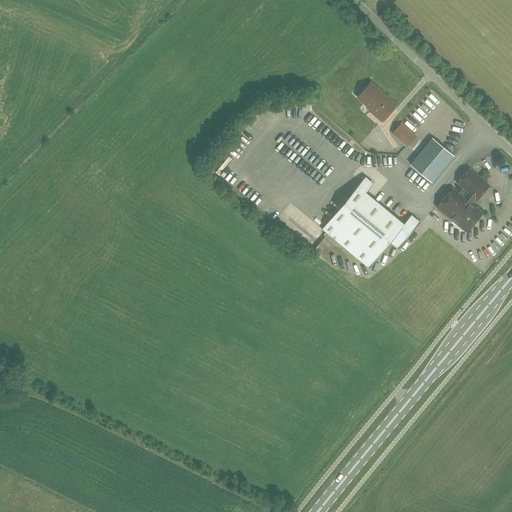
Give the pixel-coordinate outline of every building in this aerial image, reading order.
[(395,105),(370,83),(357,97),(371,109),(370,111),(381,121),(395,105)] [(415,136),(401,123),(393,133),(407,145),(415,136)] [(431,182),(453,156),(432,138),(410,164),(431,182)] [(477,221),(477,219),(481,213),(469,203),(474,196),(477,199),(489,185),(469,169),(457,182),(469,192),(464,198),(452,188),(437,206),(466,231),(471,225),(474,226),(477,221)] [(364,177),(321,229),(368,268),(390,242),(397,248),(419,221),(411,215),(403,224),(365,193),(373,183),(364,177)] [(0,364),(7,367),(10,360),(0,354),(0,364)] [(21,381),(3,372),(0,377),(0,381),(17,390),(21,381)]
